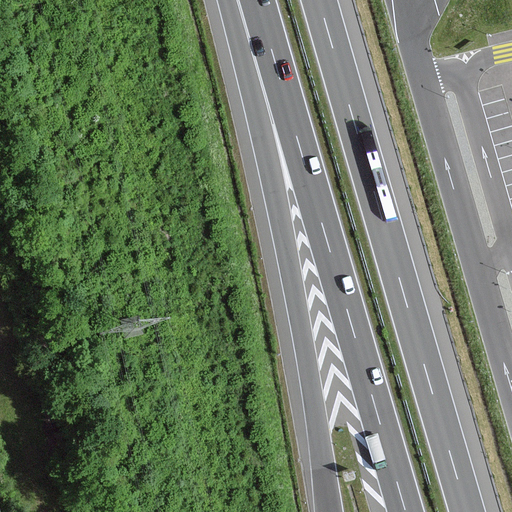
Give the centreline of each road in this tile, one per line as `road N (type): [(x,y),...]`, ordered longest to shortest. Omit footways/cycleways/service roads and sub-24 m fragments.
road 1 (motorway): [(257,0),(406,511)]
road 2 (motorway): [(468,511),(320,0)]
road 3 (motorway): [(243,0),(328,511)]
